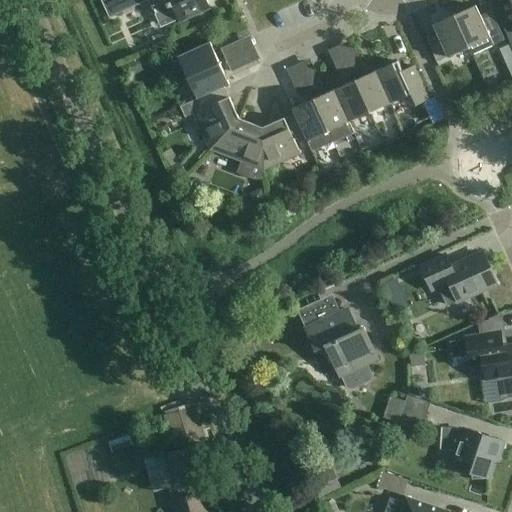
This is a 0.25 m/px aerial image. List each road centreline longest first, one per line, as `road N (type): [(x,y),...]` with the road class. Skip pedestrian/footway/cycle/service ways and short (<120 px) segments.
road 1 (unclassified): [(256,511),(27,0)]
road 2 (residential): [(347,0),(339,13),(265,44),(273,61),(265,84)]
